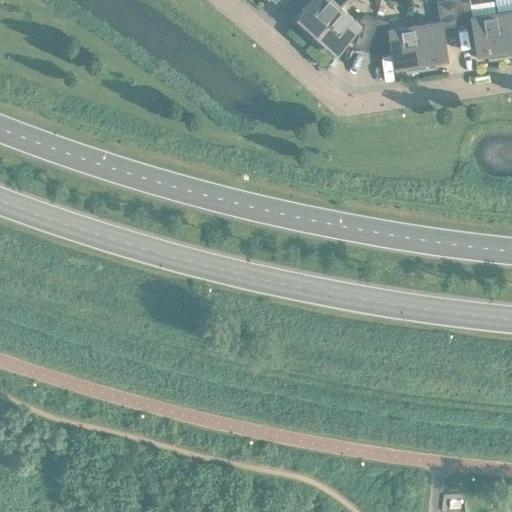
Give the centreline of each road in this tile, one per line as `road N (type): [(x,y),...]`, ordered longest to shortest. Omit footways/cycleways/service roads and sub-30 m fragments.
road 1 (secondary): [(0,192),(161,248),(348,291),(511,316)]
road 2 (secondary): [(511,246),(217,195),(0,124)]
road 3 (residential): [(511,75),(364,95),(314,81),(224,0)]
